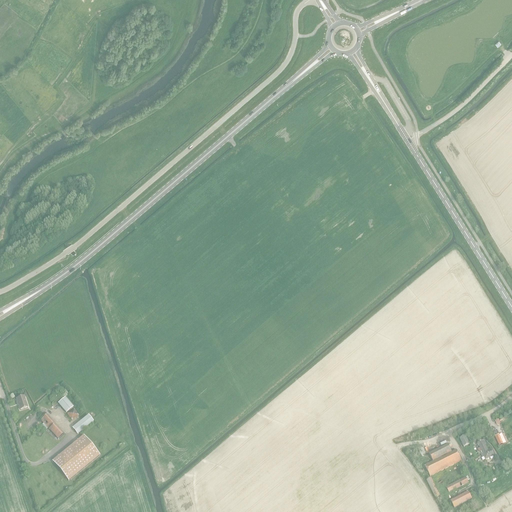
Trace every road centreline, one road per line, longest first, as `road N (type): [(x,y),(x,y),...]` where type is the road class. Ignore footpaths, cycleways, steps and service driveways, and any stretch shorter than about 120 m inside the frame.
road 1 (unclassified): [(0,291),(68,250),(278,72),(292,52),(296,13),(309,0)]
road 2 (secondary): [(12,306),(71,268),(308,67)]
road 3 (secondary): [(511,306),(368,78)]
road 4 (track): [(411,137),(470,99),(511,56)]
